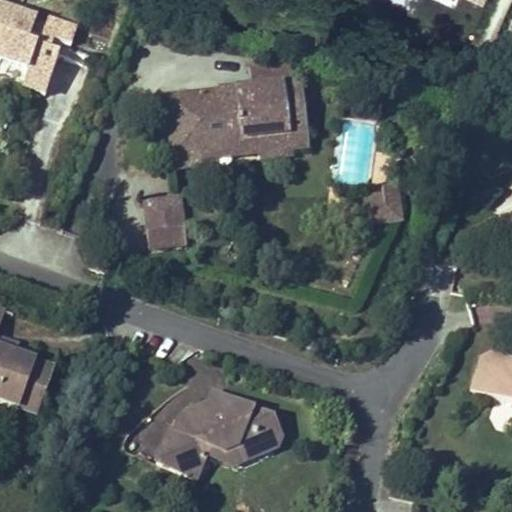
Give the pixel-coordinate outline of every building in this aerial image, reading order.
[(45,16),(9,0),(0,0),(0,55),(20,64),(15,77),(36,85),(52,46),(46,44),(52,30),(66,36),(74,17),(49,6),(45,16)] [(245,62),(247,80),(286,75),(284,57),(245,62)] [(216,84),(164,90),(173,164),(201,161),(200,153),(199,147),(232,143),(231,132),(264,128),(266,146),(267,153),(290,150),(289,141),(287,125),(303,123),(301,104),(297,104),(295,94),(299,94),(297,74),(286,75),(247,80),(233,82),(234,85),(216,87),(216,84)] [(215,79),(216,84),(216,87),(234,85),(233,82),(233,77),(215,79)] [(305,139),(303,123),(287,125),(289,141),(305,139)] [(232,143),(233,150),(266,146),(264,128),(231,132),(232,143)] [(233,150),(232,143),(199,147),(200,153),(233,150)] [(400,176),(384,178),(385,188),(389,215),(405,213),(400,176)] [(367,218),(389,215),(385,188),(363,191),(367,218)] [(180,196),(172,197),(176,229),(185,227),(180,196)] [(172,197),(144,201),(151,251),(187,246),(185,227),(176,229),(172,197)] [(477,328),(508,321),(504,301),(472,307),(477,328)] [(0,401),(32,413),(49,366),(10,352),(0,347),(0,308),(0,307),(0,401)] [(14,341),(0,335),(0,347),(10,352),(14,341)] [(483,338),(462,350),(474,373),(488,366),(499,370),(483,338)] [(474,373),(462,350),(451,387),(508,403),(511,400),(511,380),(509,374),(503,377),(499,370),(488,366),(474,373)] [(208,390),(204,403),(220,410),(237,402),(208,390)] [(171,431),(163,427),(150,463),(197,481),(205,458),(210,445),(226,451),(238,448),(240,455),(250,458),(255,460),(274,451),(270,441),(281,437),(268,414),(237,402),(220,410),(204,403),(178,414),(171,431)] [(282,440),(281,437),(270,441),(274,451),(280,449),(282,440)] [(228,467),(250,458),(240,455),(238,448),(226,451),(210,445),(205,458),(228,467)]
